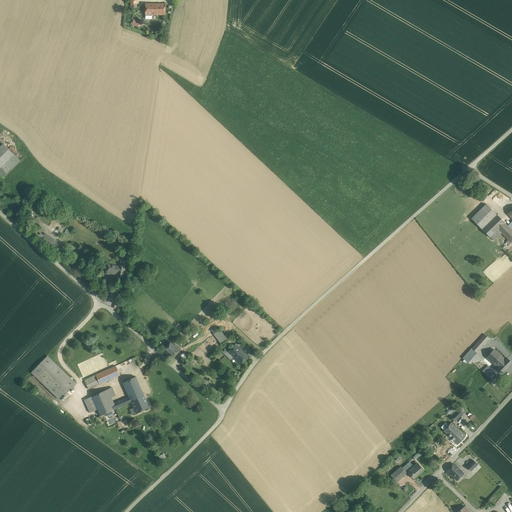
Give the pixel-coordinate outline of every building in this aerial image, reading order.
[(165,4),(145,4),(145,15),(145,19),(152,19),(152,15),(165,15),(165,4)] [(3,144),(0,147),(0,168),(14,155),(3,144)] [(14,155),(0,168),(0,176),(2,179),(20,161),(14,155)] [(486,204),(471,219),(482,229),(497,215),(486,204)] [(497,215),(482,229),(490,237),(505,223),(497,215)] [(511,229),(505,223),(490,237),(493,241),(501,233),(508,240),(506,242),(509,245),(511,241),(511,229)] [(38,237),(37,239),(52,249),(54,247),(55,247),(58,242),(53,239),(50,244),(46,242),(43,240),(38,237)] [(55,247),(61,251),(64,246),(58,242),(55,247)] [(120,263),(119,266),(108,264),(106,274),(116,275),(116,272),(118,273),(117,276),(123,277),(125,264),(120,263)] [(220,330),(214,334),(221,344),(227,340),(220,330)] [(485,334),(472,348),(476,352),(489,338),(485,334)] [(172,344),(170,342),(164,349),(173,358),(180,351),(178,349),(172,344)] [(248,356),(235,344),(227,352),(233,357),(240,364),(248,356)] [(472,348),(463,358),(467,362),(476,352),(472,348)] [(494,349),(486,357),(492,363),(500,355),(494,349)] [(227,352),(225,350),(222,352),(230,360),(233,357),(227,352)] [(506,360),(500,355),(492,363),(498,368),(497,369),(501,373),(511,362),(508,358),(506,360)] [(76,384),(47,356),(31,372),(60,400),(76,384)] [(116,366),(84,380),(88,389),(120,375),(116,366)] [(495,372),(488,366),(483,371),(490,378),(495,372)] [(136,377),(123,382),(129,397),(129,398),(142,392),(136,377)] [(112,387),(92,396),(97,409),(100,415),(116,408),(114,403),(111,398),(116,396),(112,387)] [(142,392),(129,398),(131,402),(134,408),(136,413),(149,407),(142,392)] [(97,409),(92,396),(84,400),(90,412),(97,409)] [(129,397),(114,403),(116,408),(131,402),(129,398),(129,397)] [(459,407),(450,417),(455,422),(464,412),(459,407)] [(466,436),(451,422),(443,431),(448,435),(445,438),(449,442),(452,439),(457,445),(466,436)] [(419,452),(413,457),(415,460),(421,455),(419,452)] [(477,464),(473,460),(467,467),(471,471),(477,464)] [(408,472),(414,466),(410,462),(403,468),(407,473),(408,472)] [(408,472),(409,471),(411,474),(410,475),(414,479),(423,470),(417,463),(414,466),(408,472)] [(464,473),(454,464),(447,471),(457,481),(464,473)] [(401,466),(391,475),(397,482),(407,473),(403,468),(401,466)]
